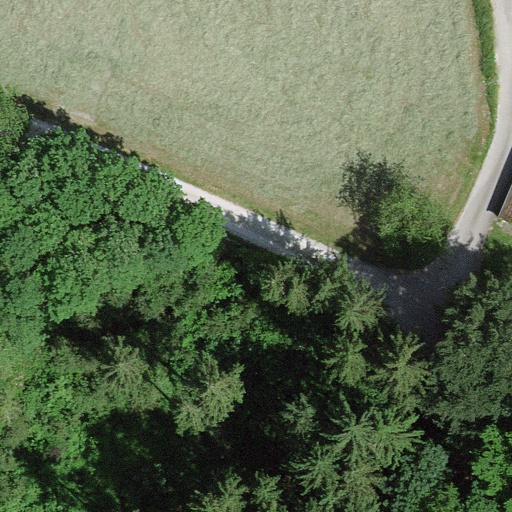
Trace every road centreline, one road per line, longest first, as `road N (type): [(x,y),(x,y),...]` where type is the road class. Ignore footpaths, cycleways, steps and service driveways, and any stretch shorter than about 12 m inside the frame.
road 1 (track): [(439,316),(0,117)]
road 2 (residential): [(439,316),(490,490),(504,511)]
